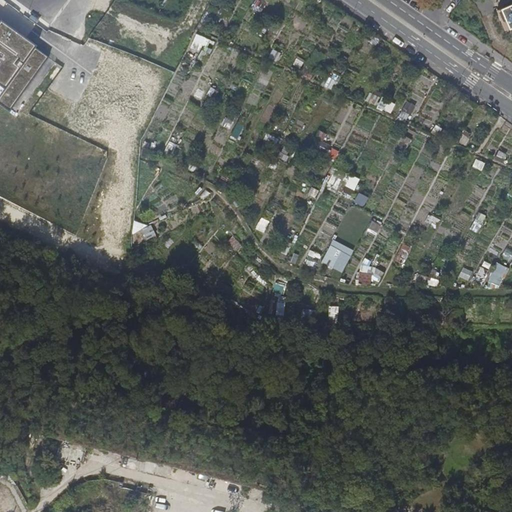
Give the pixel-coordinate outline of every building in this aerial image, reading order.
[(503,27),(505,29),(511,26),(511,5),(497,10),(503,27)] [(11,106),(47,52),(0,18),(0,106),(7,111),(11,106)] [(203,54),(210,40),(198,34),(191,48),(203,54)] [(279,62),(281,53),(272,50),(269,59),(279,62)] [(370,92),(365,102),(376,107),(381,98),(370,92)] [(382,98),(378,108),(392,113),(396,103),(382,98)] [(405,101),(400,119),(410,122),(416,104),(405,101)] [(226,116),(222,126),(230,129),(234,120),(226,116)] [(237,123),(231,137),(239,140),(245,126),(237,123)] [(477,159),(473,166),(483,170),(486,163),(477,159)] [(327,186),(337,190),(342,178),(332,174),(327,186)] [(353,197),(360,179),(349,174),(341,192),(353,197)] [(355,203),(365,207),(369,198),(359,193),(355,203)] [(478,212),(472,230),(481,233),(486,215),(478,212)] [(426,226),(435,230),(441,220),(432,215),(426,226)] [(261,217),(256,230),(266,233),(271,221),(261,217)] [(375,234),(380,224),(372,221),(368,232),(375,234)] [(143,229),(147,239),(157,236),(153,225),(143,229)] [(344,273),(354,249),(333,240),(323,264),(344,273)] [(297,263),(301,254),(292,250),(288,259),(297,263)] [(489,282),(500,287),(509,267),(498,262),(489,282)] [(485,279),(489,271),(482,268),(478,276),(485,279)] [(277,282),(274,293),(283,296),(286,285),(277,282)] [(331,320),(339,320),(340,307),(332,307),(331,320)]
